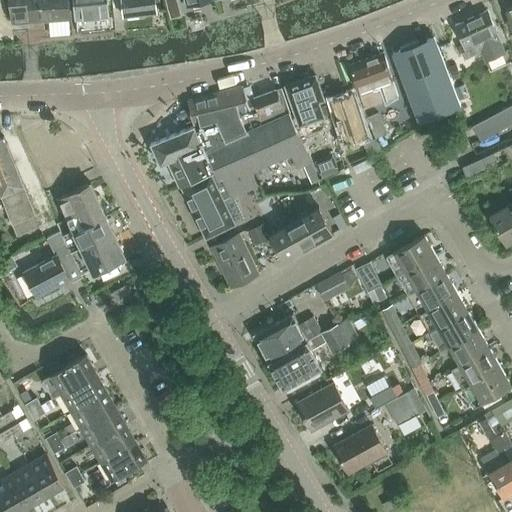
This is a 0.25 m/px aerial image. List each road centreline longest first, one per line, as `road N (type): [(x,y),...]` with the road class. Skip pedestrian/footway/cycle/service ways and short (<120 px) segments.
road 1 (residential): [(211,321),(438,194),(488,285)]
road 2 (residential): [(99,93),(279,58),(445,0)]
road 3 (residential): [(99,93),(133,181),(211,321)]
road 4 (residential): [(170,471),(161,436),(95,322)]
